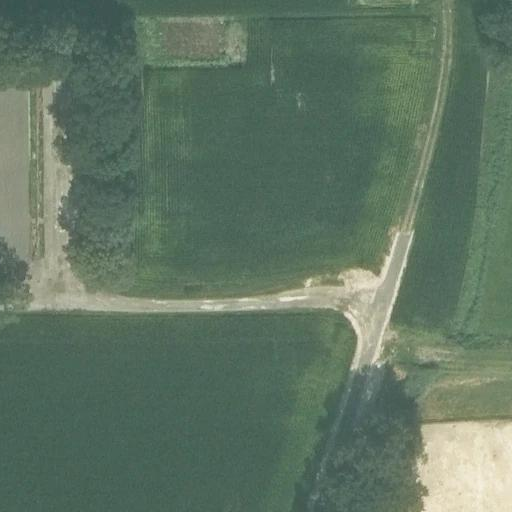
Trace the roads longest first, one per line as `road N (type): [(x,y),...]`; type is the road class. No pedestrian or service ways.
road 1 (track): [(447,0),(431,138),(384,291)]
road 2 (unclassified): [(318,511),(384,291)]
